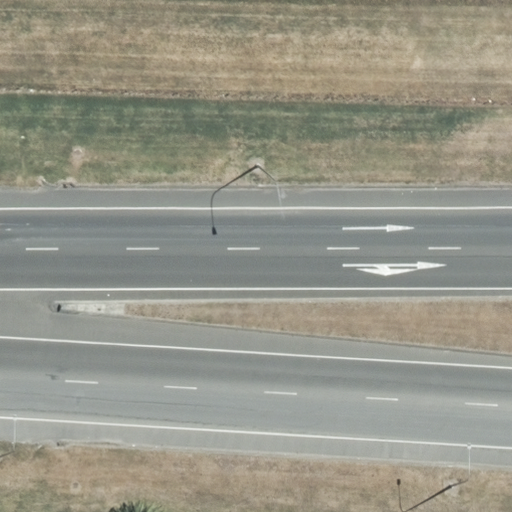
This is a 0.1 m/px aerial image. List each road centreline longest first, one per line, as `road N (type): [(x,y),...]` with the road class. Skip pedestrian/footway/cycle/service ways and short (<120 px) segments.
road 1 (secondary): [(511,407),(58,381),(0,360)]
road 2 (secondary): [(0,268),(61,248),(511,250)]
